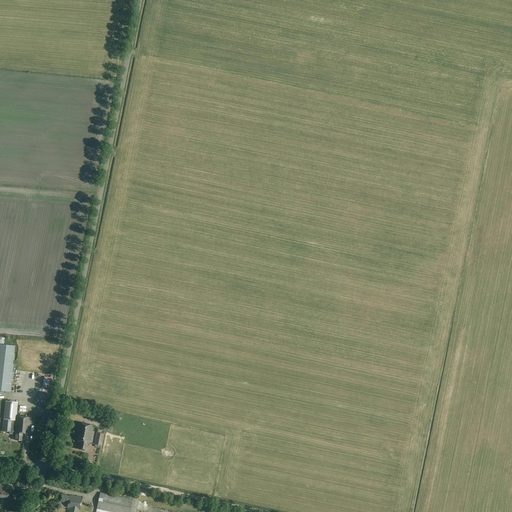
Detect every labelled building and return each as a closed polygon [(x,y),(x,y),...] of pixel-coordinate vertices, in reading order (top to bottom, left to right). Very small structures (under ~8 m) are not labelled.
[(0,391),(11,392),(15,346),(0,344),(0,391)] [(22,433),(28,434),(30,417),(15,416),(17,403),(5,401),(2,432),(9,432),(8,435),(15,435),(14,441),(21,441),(22,433)] [(89,443),(92,425),(78,422),(74,441),(79,441),(78,450),(84,451),(86,443),(89,443)] [(101,446),(103,434),(96,432),(95,442),(95,444),(101,446)] [(9,498),(10,492),(2,491),(2,486),(0,486),(0,497),(2,497),(2,498),(5,499),(5,498),(9,498)] [(109,511),(130,511),(133,499),(100,493),(96,510),(109,511)] [(69,496),(61,495),(60,501),(68,503),(67,507),(69,508),(68,511),(78,511),(79,510),(80,510),(82,498),(69,495),(69,496)]
